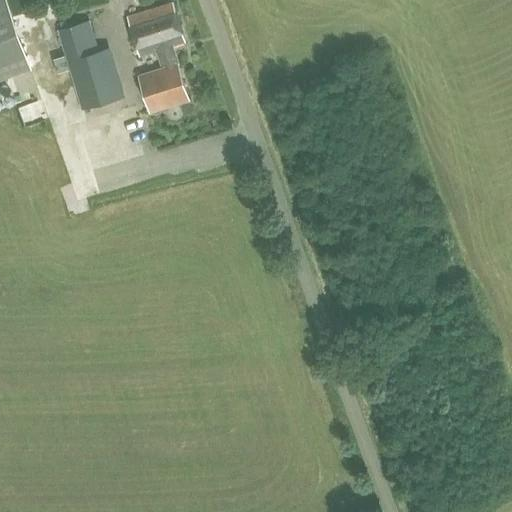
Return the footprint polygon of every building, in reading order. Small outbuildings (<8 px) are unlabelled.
[(6,0),(0,0),(0,82),(33,71),(6,0)] [(151,110),(190,98),(179,64),(173,45),(186,40),(174,2),(128,16),(141,55),(157,50),(163,68),(139,75),(151,110)] [(111,46),(101,49),(91,18),(58,29),(82,108),(127,94),(111,46)] [(21,107),(32,131),(58,119),(47,95),(21,107)] [(108,133),(65,145),(81,202),(105,195),(101,178),(109,175),(107,168),(116,165),(108,133)]
